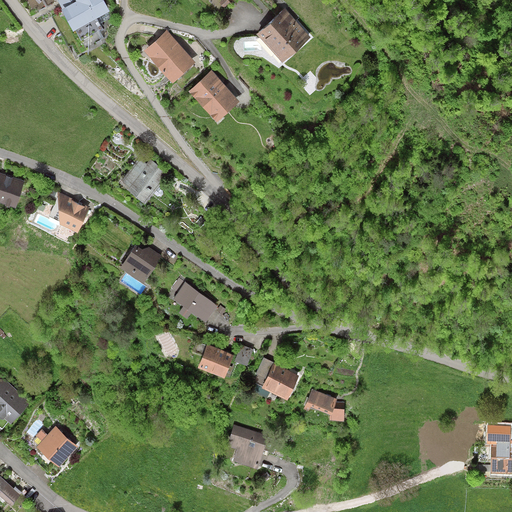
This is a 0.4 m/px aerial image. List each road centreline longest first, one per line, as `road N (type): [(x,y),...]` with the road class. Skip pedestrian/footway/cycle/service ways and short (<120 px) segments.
road 1 (residential): [(12,0),(73,73),(205,185),(282,275),(355,334)]
road 2 (residential): [(0,155),(68,179),(263,301),(355,334)]
road 3 (residential): [(355,334),(511,380)]
road 4 (track): [(310,511),(463,465)]
